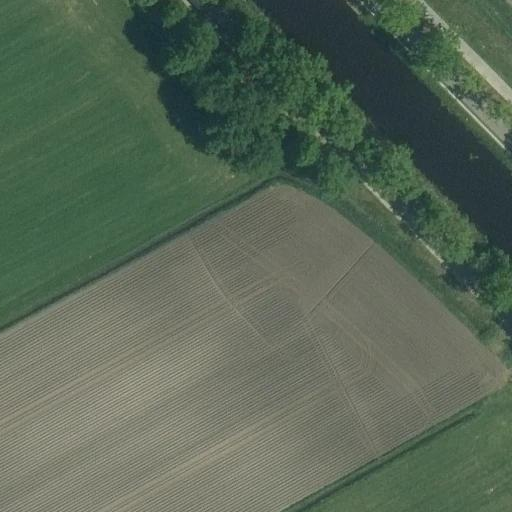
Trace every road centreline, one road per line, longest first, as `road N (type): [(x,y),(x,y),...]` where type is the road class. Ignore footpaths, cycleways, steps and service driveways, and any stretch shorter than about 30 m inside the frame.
road 1 (unclassified): [(511,315),(200,0)]
road 2 (secondary): [(511,138),(374,0)]
